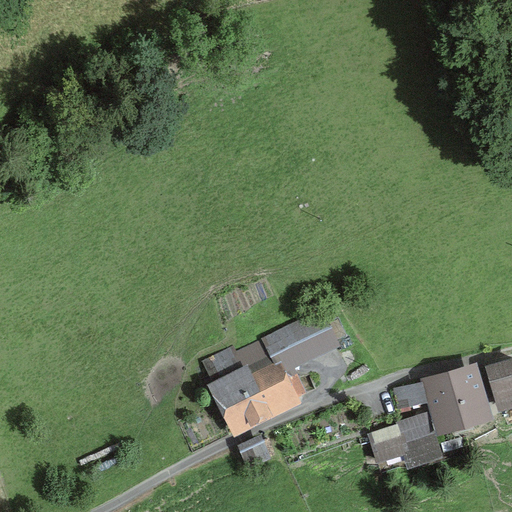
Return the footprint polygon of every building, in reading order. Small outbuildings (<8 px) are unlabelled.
[(216,384),(208,388),(232,435),(295,404),(279,373),(332,347),(317,316),(209,370),(216,384)] [(511,366),(486,374),(495,409),(511,404),(511,366)] [(474,369),(422,383),(428,406),(436,436),(489,421),(474,369)] [(428,406),(422,383),(393,391),(399,414),(428,406)] [(424,417),(396,427),(399,437),(405,453),(410,468),(438,458),(424,417)] [(379,462),(405,453),(399,437),(373,446),(379,462)] [(261,444),(239,455),(248,471),(269,461),(261,444)]
